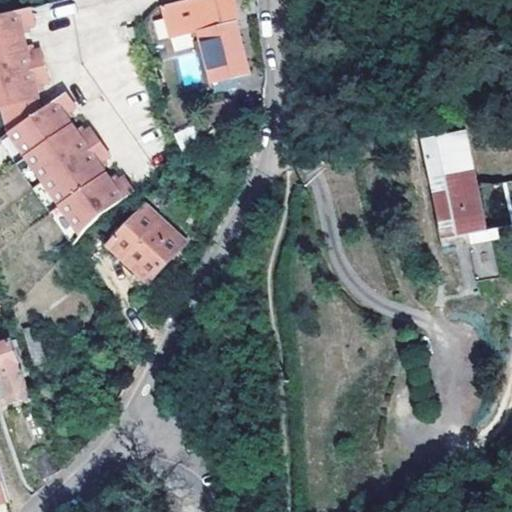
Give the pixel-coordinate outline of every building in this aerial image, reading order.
[(252,74),(232,0),(190,0),(159,8),(147,21),(157,60),(197,50),(195,41),(203,39),(216,88),(218,93),(239,88),(241,84),(240,77),(252,74)] [(0,14),(0,108),(40,98),(37,85),(50,82),(42,49),(29,53),(23,27),(35,24),(31,7),(0,14)] [(216,88),(203,39),(195,41),(197,50),(208,90),(216,88)] [(68,92),(11,131),(83,235),(89,226),(100,216),(136,191),(126,177),(116,184),(101,163),(112,156),(93,127),(82,135),(67,114),(78,106),(68,92)] [(210,104),(213,118),(239,111),(236,98),(210,104)] [(190,124),(172,133),(181,150),(199,140),(190,124)] [(419,140),(440,241),(490,230),(469,129),(419,140)] [(11,131),(0,139),(74,245),(83,235),(11,131)] [(149,203),(115,242),(154,276),(189,236),(149,203)] [(0,286),(0,322),(5,338),(0,339),(0,401),(27,392),(16,358),(20,357),(12,336),(17,335),(0,286)] [(31,366),(47,363),(40,326),(24,329),(31,366)] [(34,460),(46,479),(60,471),(48,452),(34,460)] [(0,501),(10,499),(0,464),(0,501)]
